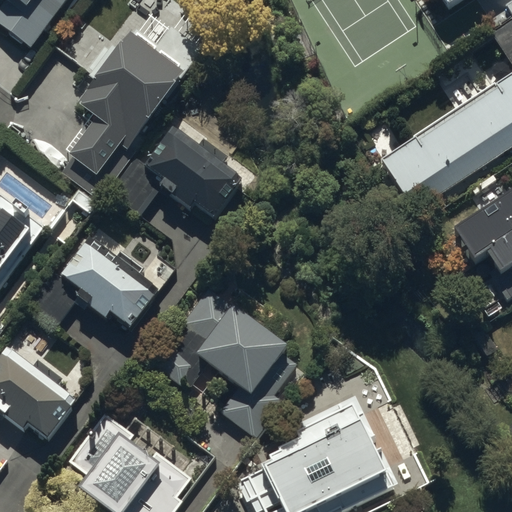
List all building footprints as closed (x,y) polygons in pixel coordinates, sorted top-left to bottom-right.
[(0,0),(7,5),(0,13),(0,33),(31,56),(71,0),(80,0),(81,1),(81,0),(0,0)] [(103,0),(88,23),(100,31),(120,0),(103,0)] [(449,32),(499,0),(406,0),(398,6),(427,67),(459,46),(449,32)] [(511,28),(492,42),(511,71),(511,28)] [(154,53),(130,36),(121,49),(107,39),(87,65),(78,59),(70,71),(77,76),(73,81),(88,92),(70,117),(89,130),(62,169),(103,199),(134,156),(137,159),(193,82),(184,75),(201,52),(171,30),(154,53)] [(256,123),(198,81),(111,201),(140,221),(157,198),(169,206),(171,204),(189,217),(193,212),(214,227),(238,194),(250,203),(265,183),(231,158),(256,123)] [(511,85),(380,169),(411,219),(511,154),(511,85)] [(0,339),(3,335),(0,332),(0,280),(38,228),(2,202),(0,204),(0,339)] [(115,262),(89,244),(63,282),(50,273),(25,309),(57,331),(71,311),(83,319),(86,315),(105,329),(109,322),(130,337),(158,297),(137,283),(144,273),(120,256),(115,262)] [(216,299),(156,374),(185,397),(206,371),(236,395),(220,416),(255,443),(284,408),(277,403),(301,372),(289,363),(292,359),(216,299)] [(32,370),(8,353),(2,362),(0,360),(0,421),(22,438),(26,433),(46,447),(76,405),(57,392),(63,384),(36,365),(32,370)] [(354,402),(294,431),(299,442),(278,452),(280,455),(253,468),(257,476),(245,482),(243,478),(234,483),(246,508),(250,507),(252,511),(354,511),(397,491),(354,402)] [(134,442),(104,420),(68,469),(88,484),(78,499),(96,511),(178,511),(181,509),(178,507),(188,494),(185,492),(192,483),(157,457),(150,467),(128,450),(134,442)]
